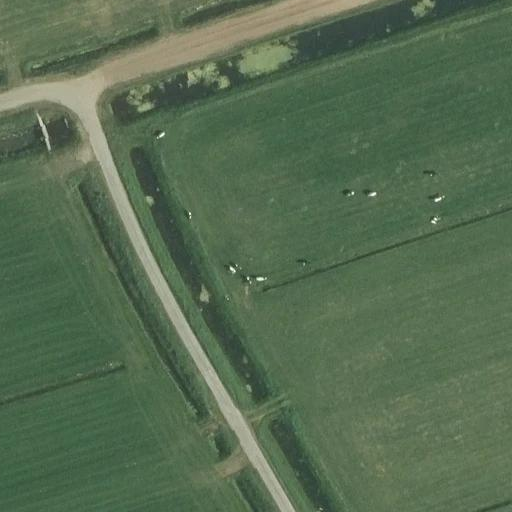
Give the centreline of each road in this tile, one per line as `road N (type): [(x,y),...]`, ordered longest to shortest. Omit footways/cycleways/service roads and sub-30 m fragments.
road 1 (unclassified): [(288,511),(164,294),(74,98)]
road 2 (track): [(332,0),(111,72),(74,98)]
